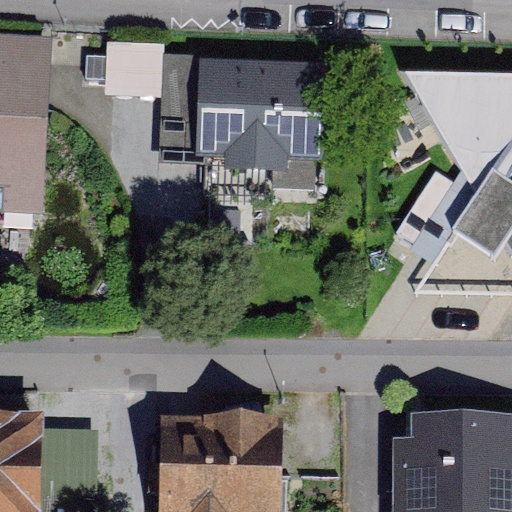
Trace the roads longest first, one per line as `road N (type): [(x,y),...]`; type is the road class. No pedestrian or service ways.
road 1 (residential): [(511,362),(0,360)]
road 2 (residential): [(119,0),(511,13)]
